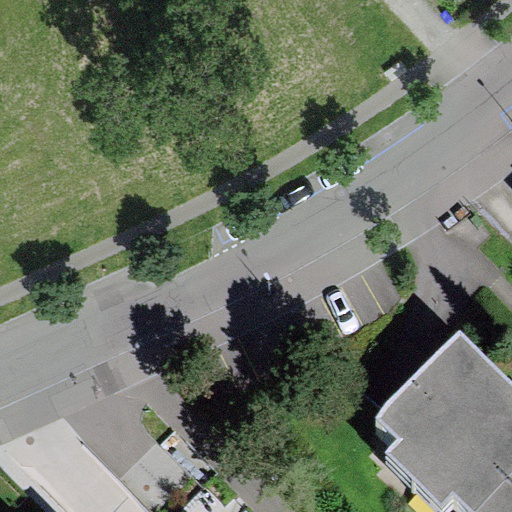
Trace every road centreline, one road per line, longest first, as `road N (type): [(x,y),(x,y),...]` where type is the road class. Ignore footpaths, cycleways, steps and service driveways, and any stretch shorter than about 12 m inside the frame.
road 1 (residential): [(511,98),(487,122),(240,269),(0,353)]
road 2 (track): [(487,122),(454,50),(405,0)]
